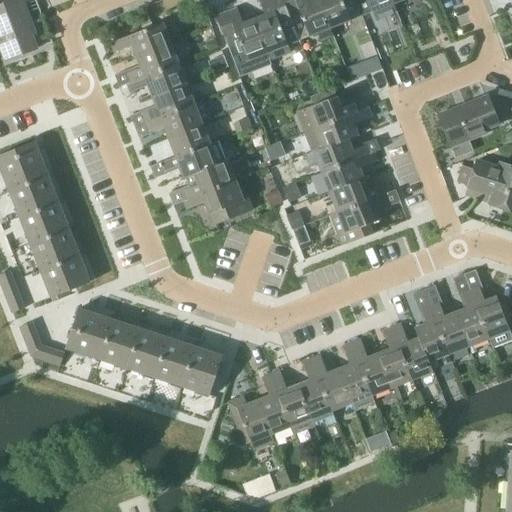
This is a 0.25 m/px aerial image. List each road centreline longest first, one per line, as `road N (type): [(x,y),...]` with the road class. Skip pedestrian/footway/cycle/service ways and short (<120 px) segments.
road 1 (residential): [(82,78),(155,272),(182,294),(288,321),(462,254)]
road 2 (residential): [(462,254),(408,122),(416,98),(475,75),(490,46),(474,0)]
